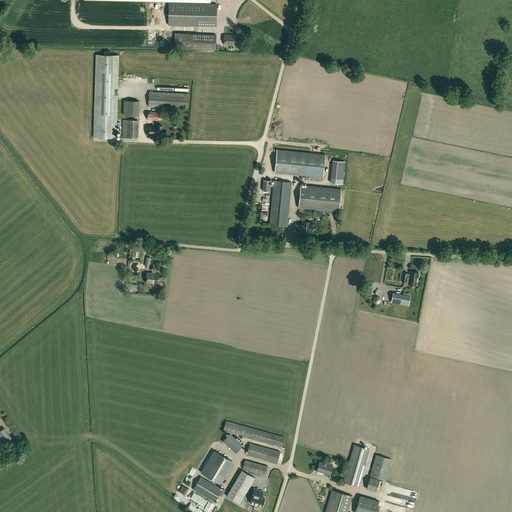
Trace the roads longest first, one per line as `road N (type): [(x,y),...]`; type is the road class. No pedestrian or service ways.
road 1 (unclassified): [(333,248),(242,242),(286,56)]
road 2 (unclassified): [(275,511),(333,248)]
road 3 (unclassified): [(511,258),(333,248)]
road 4 (unknown): [(262,146),(140,140)]
